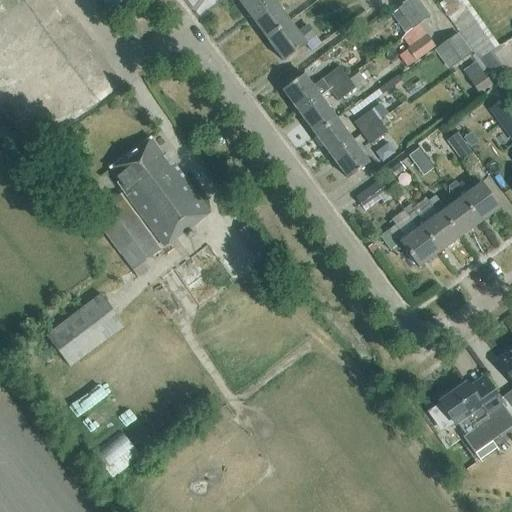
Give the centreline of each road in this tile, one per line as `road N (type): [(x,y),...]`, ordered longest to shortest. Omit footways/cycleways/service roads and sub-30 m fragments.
road 1 (residential): [(511,290),(445,335),(422,337),(398,324),(205,55),(172,46),(128,53),(106,42),(74,0)]
road 2 (track): [(203,339),(255,313),(295,319),(333,349),(460,511)]
